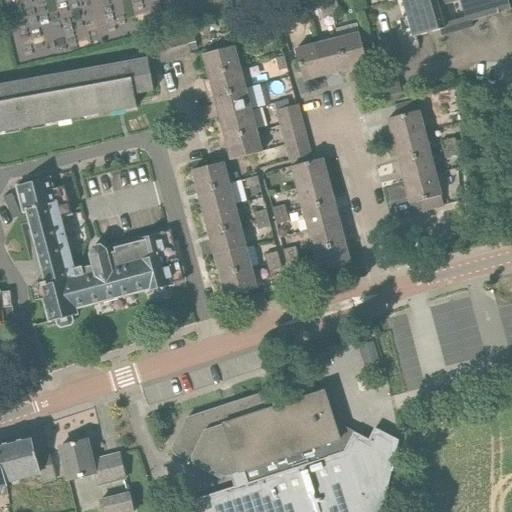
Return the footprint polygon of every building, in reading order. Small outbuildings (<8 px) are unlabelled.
[(506,10),(504,5),(507,0),(402,0),(413,37),(440,30),(442,36),(446,35),(443,24),(438,7),(461,1),(465,18),(468,28),(473,27),(471,21),(510,10),(510,9),(506,10)] [(328,4),(332,16),(340,14),(337,2),(328,4)] [(324,18),(332,16),(328,4),(321,6),(324,18)] [(303,24),(310,21),(308,9),(299,12),(303,24)] [(217,29),(215,21),(209,22),(211,31),(217,29)] [(367,64),(362,45),(359,33),(338,38),(346,70),(367,64)] [(160,63),(191,55),(191,53),(186,34),(155,42),(160,63)] [(325,75),(346,70),(338,38),(316,44),(325,75)] [(303,81),(325,75),(316,44),(295,49),(303,81)] [(209,76),(242,67),(236,46),(203,55),(209,76)] [(280,71),(288,69),(284,57),(276,59),(280,71)] [(124,110),(137,107),(134,94),(154,91),(149,65),(0,91),(0,132),(5,131),(4,127),(18,125),(19,129),(31,126),(31,122),(44,120),(45,124),(58,122),(57,118),(71,115),(71,119),(84,117),(83,113),(97,110),(98,114),(110,112),(110,108),(124,106),(124,110)] [(214,97),(247,88),(242,67),(209,76),(214,97)] [(379,86),(384,102),(403,96),(398,80),(379,86)] [(220,118),(252,110),(247,88),(214,97),(220,118)] [(435,103),(432,94),(420,98),(422,107),(435,103)] [(287,100),(275,102),(276,110),(289,107),(287,100)] [(393,140),(424,132),(416,101),(415,101),(395,106),(398,116),(388,119),(393,140)] [(281,120),(300,115),(297,105),(278,110),(281,120)] [(225,139),(258,131),(252,110),(220,118),(225,139)] [(281,120),(284,131),(303,125),(300,115),(281,120)] [(284,131),(286,141),(306,135),(303,125),(284,131)] [(254,154),(263,152),(258,131),(225,139),(231,160),(254,154)] [(399,162),(430,153),(424,132),(393,140),(399,162)] [(286,141),(289,151),(309,146),(306,135),(286,141)] [(444,150),(457,146),(454,138),(442,142),(444,150)] [(289,151),(292,161),(312,156),(309,146),(289,151)] [(457,146),(444,150),(446,158),(459,155),(457,146)] [(405,183),(435,175),(430,153),(399,162),(405,183)] [(297,188),(328,180),(323,159),(291,167),(297,188)] [(229,184),(228,182),(223,162),(192,171),(198,192),(229,184)] [(444,206),(439,187),(435,175),(405,183),(410,204),(421,201),(423,211),(444,206)] [(260,185),(257,177),(245,180),(248,188),(260,185)] [(64,187),(53,189),(50,178),(16,187),(23,213),(27,212),(45,283),(41,284),(42,285),(40,286),(50,322),(56,320),(58,325),(61,328),(71,325),(72,321),(71,317),(78,315),(76,309),(106,301),(116,299),(145,291),(145,292),(172,285),(171,284),(185,280),(170,231),(158,235),(158,234),(140,239),(141,241),(114,248),(115,253),(108,255),(106,250),(100,246),(93,248),(90,255),(93,267),(75,272),(60,218),(71,215),(64,187)] [(303,209),(334,201),(328,180),(297,188),(303,209)] [(203,213),(234,205),(229,184),(198,192),(203,213)] [(308,230),(339,222),(334,201),(303,209),(308,230)] [(209,234),(240,226),(234,205),(203,213),(209,234)] [(275,217),(286,214),(284,206),(273,208),(275,217)] [(256,221),(268,218),(266,210),(254,213),(256,221)] [(286,214),(275,217),(277,225),(288,222),(286,214)] [(268,218),(256,221),(258,230),(270,227),(268,218)] [(314,251),(345,243),(339,222),(308,230),(314,251)] [(214,255),(245,247),(240,226),(209,234),(214,255)] [(314,251),(314,253),(320,272),(350,264),(345,243),(314,251)] [(220,276),(251,268),(245,247),(214,255),(220,276)] [(284,250),(286,258),(298,255),(296,247),(284,250)] [(267,264),(279,261),(277,252),(265,255),(267,264)] [(298,255),(286,258),(288,267),(300,264),(298,255)] [(279,261),(267,264),(270,271),(281,268),(279,261)] [(257,289),(251,270),(251,268),(220,276),(225,297),(257,289)] [(11,307),(9,291),(0,292),(0,300),(1,308),(11,307)] [(0,300),(0,326),(3,326),(8,332),(15,331),(15,330),(14,330),(12,307),(11,307),(1,308),(0,300)] [(378,361),(372,342),(360,346),(366,365),(378,361)] [(176,455),(221,478),(229,476),(232,487),(189,502),(192,511),(380,511),(383,503),(399,440),(370,425),(364,438),(334,423),(324,392),(267,410),(261,393),(187,417),(173,445),(173,446),(172,447),(172,448),(172,450),(173,452),(173,453),(174,454),(176,455)] [(57,480),(50,455),(37,459),(32,438),(0,446),(0,461),(7,487),(7,484),(16,482),(40,475),(43,485),(57,480)] [(98,485),(106,483),(125,478),(119,454),(92,461),(87,440),(74,444),(73,441),(64,443),(65,446),(60,447),(65,466),(69,482),(96,475),(98,485)] [(0,496),(9,494),(7,487),(0,461),(0,496)] [(133,511),(129,492),(99,500),(101,511),(133,511)]
